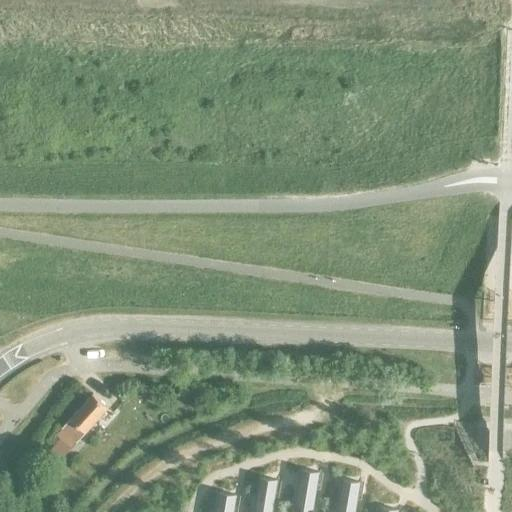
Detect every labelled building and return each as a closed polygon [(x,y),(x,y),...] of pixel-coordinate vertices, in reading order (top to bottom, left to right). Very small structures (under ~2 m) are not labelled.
[(71,449),(99,417),(107,408),(91,395),(56,435),(71,449)] [(301,470),(295,507),(312,510),(318,473),(301,470)] [(259,478),(253,511),(270,511),(276,481),(259,478)] [(342,481),(337,511),(353,511),(358,483),(342,481)] [(218,493),(215,511),(232,511),(235,496),(218,493)] [(0,511),(25,511),(14,499),(0,510),(0,511)]
